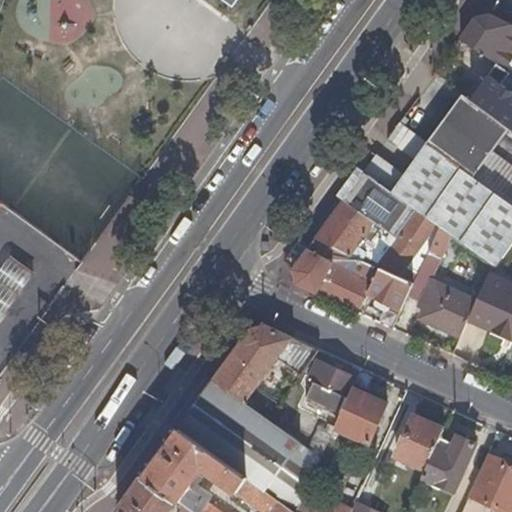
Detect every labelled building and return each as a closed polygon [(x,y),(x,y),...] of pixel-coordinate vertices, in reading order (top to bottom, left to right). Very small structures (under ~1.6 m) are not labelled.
[(219,0),(231,9),(237,0),(219,0)] [(476,18),(460,39),(503,68),(511,56),(511,25),(490,15),(476,18)] [(491,115),(509,128),(511,129),(511,92),(509,91),(491,115)] [(428,143),(511,204),(511,162),(494,149),(509,128),(491,115),(463,94),(428,143)] [(405,116),(400,123),(404,125),(408,119),(405,116)] [(416,158),(428,143),(411,130),(399,146),(416,158)] [(376,155),(365,171),(496,265),(511,242),(511,205),(428,144),(404,176),(376,155)] [(377,266),(381,268),(384,269),(414,284),(417,277),(414,272),(405,265),(437,224),(364,172),(344,200),(382,228),(371,243),(365,251),(382,260),(377,266)] [(344,200),(317,237),(340,249),(350,255),(351,254),(356,257),(360,258),(363,254),(365,251),(371,243),(382,228),(344,200)] [(441,227),(428,253),(442,259),(453,236),(441,227)] [(311,245),(294,268),(293,270),(296,284),(358,313),(368,294),(373,284),(381,268),(377,266),(360,258),(356,257),(351,254),(350,255),(340,249),(317,237),(311,245)] [(285,262),(294,268),(311,245),(301,238),(285,262)] [(0,313),(4,316),(5,318),(35,277),(10,258),(0,270),(0,313)] [(379,300),(371,319),(393,328),(414,284),(384,269),(381,268),(373,284),(368,294),(379,300)] [(421,299),(428,301),(437,284),(430,281),(421,299)] [(477,302),(469,319),(492,330),(494,326),(511,333),(511,295),(486,283),(477,302)] [(420,319),(460,337),(469,319),(477,302),(437,284),(428,301),(426,306),(420,319)] [(302,373),(319,349),(307,344),(266,325),(250,329),(213,380),(246,403),(264,377),(266,379),(272,371),(270,369),(278,358),(302,373)] [(492,330),(511,339),(511,333),(494,326),(492,330)] [(352,388),(356,379),(317,361),(308,380),(314,383),(306,401),(338,417),(352,388)] [(293,511),(295,511),(305,492),(320,457),(308,448),(269,420),(246,403),(213,380),(178,428),(264,491),(278,501),(293,511)] [(387,403),(352,388),(338,417),(334,428),(368,444),(387,403)] [(424,470),(439,437),(443,428),(413,414),(395,456),(424,470)] [(308,448),(320,457),(334,428),(327,424),(325,430),(318,427),(308,448)] [(293,511),(278,501),(269,511),(219,511),(207,503),(208,501),(189,487),(203,468),(254,505),(264,491),(178,428),(143,476),(179,502),(185,506),(192,511),(293,511)] [(424,470),(422,476),(453,490),(476,444),(458,434),(453,444),(439,437),(424,470)] [(511,511),(511,465),(487,454),(468,496),(507,511),(511,511)] [(171,511),(179,502),(143,476),(116,511),(171,511)] [(263,511),(269,511),(278,501),(264,491),(254,505),(263,511)] [(351,511),(353,507),(338,501),(336,505),(305,492),(295,511),(351,511)]
